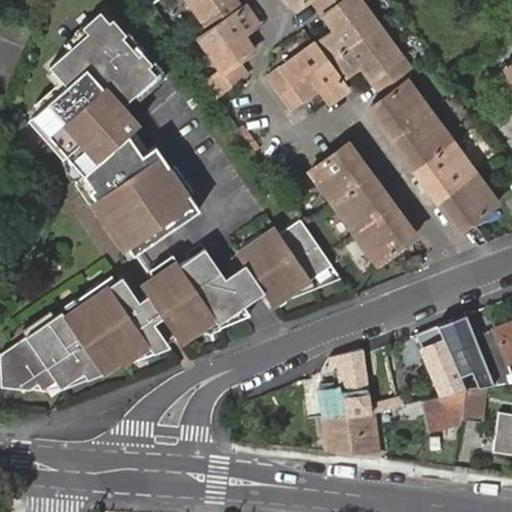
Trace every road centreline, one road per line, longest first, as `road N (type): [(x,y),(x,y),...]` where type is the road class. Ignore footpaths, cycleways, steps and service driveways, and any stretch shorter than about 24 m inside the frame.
road 1 (residential): [(465,276),(346,113),(294,145),(251,86),(276,11),(269,0)]
road 2 (residential): [(110,470),(164,446),(177,407),(202,382),(465,276)]
road 3 (tertiary): [(491,511),(110,470)]
